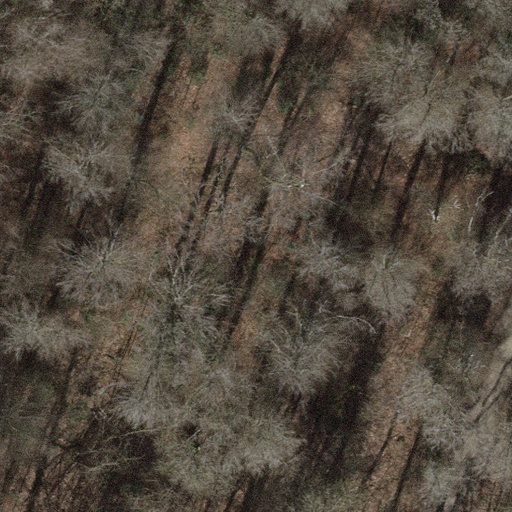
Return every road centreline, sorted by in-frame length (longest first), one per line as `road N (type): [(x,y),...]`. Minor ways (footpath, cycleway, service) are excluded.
road 1 (track): [(511,166),(288,0)]
road 2 (track): [(449,511),(511,342)]
